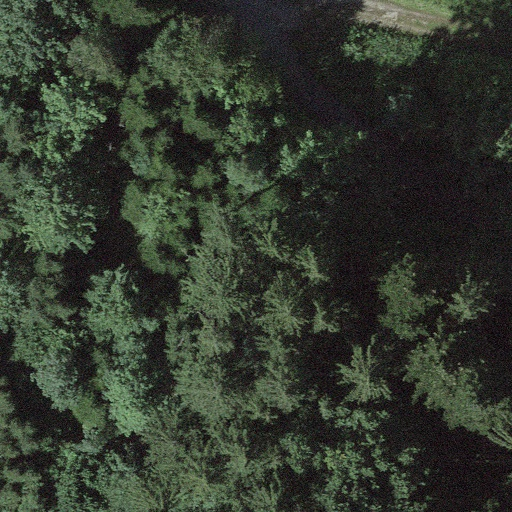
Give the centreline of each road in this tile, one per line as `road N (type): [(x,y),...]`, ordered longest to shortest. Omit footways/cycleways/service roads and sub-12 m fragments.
road 1 (track): [(511,265),(348,137),(232,0)]
road 2 (track): [(511,32),(376,0)]
